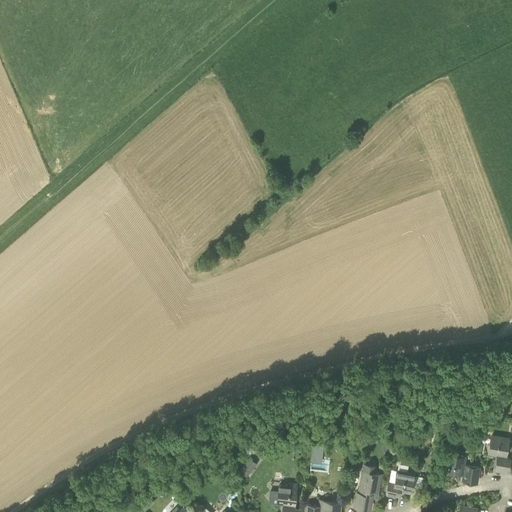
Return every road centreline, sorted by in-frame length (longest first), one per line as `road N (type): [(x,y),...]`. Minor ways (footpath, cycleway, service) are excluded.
road 1 (track): [(511,346),(438,346),(292,378),(152,428),(15,511)]
road 2 (track): [(278,0),(0,245)]
road 3 (residential): [(394,511),(511,483)]
